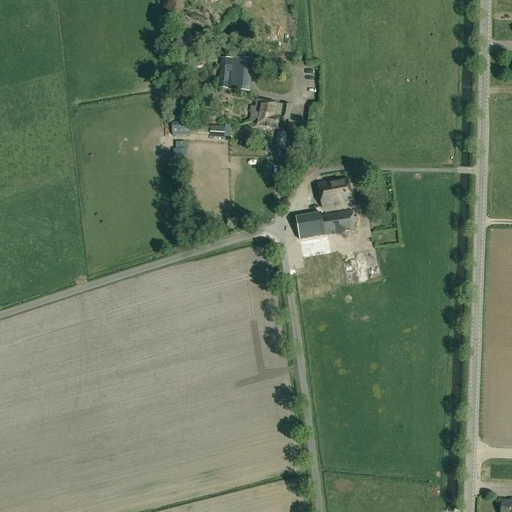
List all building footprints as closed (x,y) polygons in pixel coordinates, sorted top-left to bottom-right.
[(185,56),(184,32),(176,32),(177,57),(185,56)] [(250,93),(253,60),(232,58),(229,91),(250,93)] [(232,60),(221,59),(220,71),(216,70),(215,79),(219,79),(218,86),(229,87),(232,60)] [(253,119),(259,120),(259,119),(260,119),(261,115),(269,116),(270,112),(275,113),(275,112),(282,114),(284,106),(257,100),(253,119)] [(282,114),(275,112),(275,113),(270,112),(269,116),(261,115),(260,119),(259,119),(259,120),(258,125),(279,130),(281,119),(290,121),(291,116),(282,114)] [(191,123),(172,124),(172,136),(191,135),(191,123)] [(225,127),(210,127),(199,126),(198,135),(209,136),(209,137),(224,138),(225,127)] [(278,132),(275,147),(284,148),(287,133),(278,132)] [(318,184),(322,208),(352,202),(348,178),(318,184)] [(353,210),(321,214),(321,213),(295,218),(299,240),(356,231),(353,210)] [(349,274),(363,272),(357,244),(344,247),(349,274)] [(511,511),(511,501),(501,501),(500,511),(511,511)]
